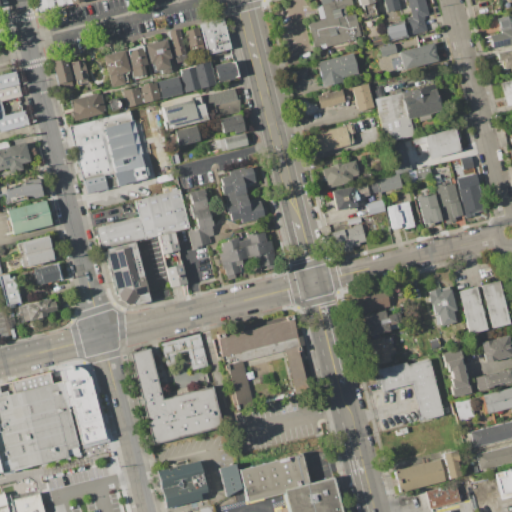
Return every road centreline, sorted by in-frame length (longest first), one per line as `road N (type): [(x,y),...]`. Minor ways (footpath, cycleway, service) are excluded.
road 1 (residential): [(17,0),(102,337)]
road 2 (residential): [(451,0),(507,221)]
road 3 (tertiary): [(244,8),(302,223)]
road 4 (residential): [(317,281),(498,235)]
road 5 (residential): [(102,337),(147,511)]
